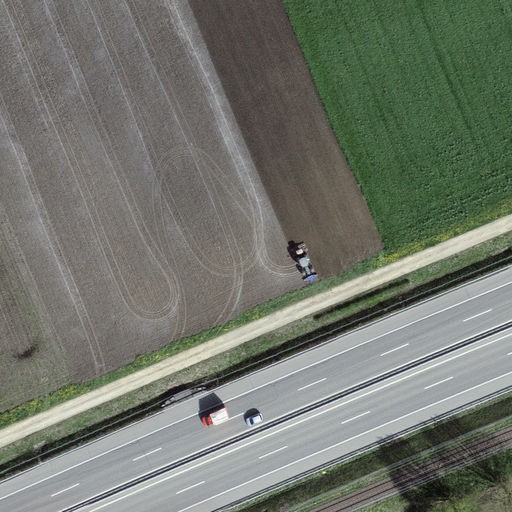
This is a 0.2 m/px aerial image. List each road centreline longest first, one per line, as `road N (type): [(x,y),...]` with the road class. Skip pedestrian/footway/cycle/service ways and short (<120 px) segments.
road 1 (track): [(511,234),(0,441)]
road 2 (motorway): [(511,301),(15,511)]
road 3 (motorway): [(134,511),(511,352)]
